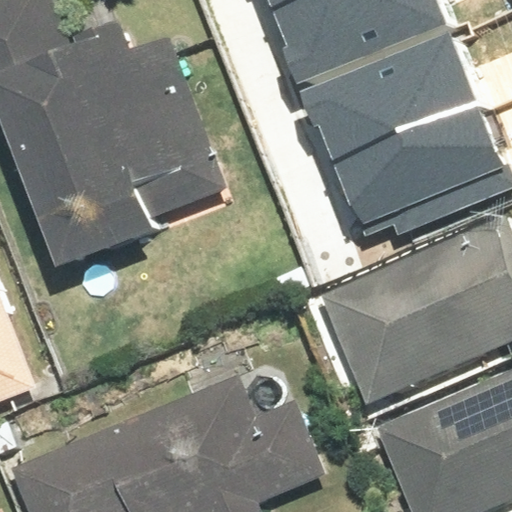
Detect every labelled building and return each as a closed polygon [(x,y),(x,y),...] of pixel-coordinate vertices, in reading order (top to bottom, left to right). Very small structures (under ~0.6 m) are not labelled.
[(0,0),(0,124),(16,118),(73,260),(176,220),(169,202),(235,176),(175,27),(144,39),(132,9),(76,31),(64,0),(0,0)] [(270,0),(274,9),(295,0),(270,0)] [(282,47),(297,83),(447,24),(437,0),(295,0),(274,9),(288,45),(282,47)] [(480,114),(450,41),(421,53),(416,43),(294,92),(303,114),(313,110),(338,171),(480,114)] [(338,171),(368,246),(398,234),(402,245),(511,200),(511,174),(505,177),(480,114),(338,171)] [(511,234),(502,214),(330,292),(379,400),(511,339),(511,234)] [(0,270),(0,415),(50,396),(0,270)] [(246,368),(16,459),(37,511),(252,511),(271,505),(267,494),(332,468),(303,393),(262,409),(246,368)] [(511,370),(384,425),(421,511),(470,511),(511,494),(511,370)]
